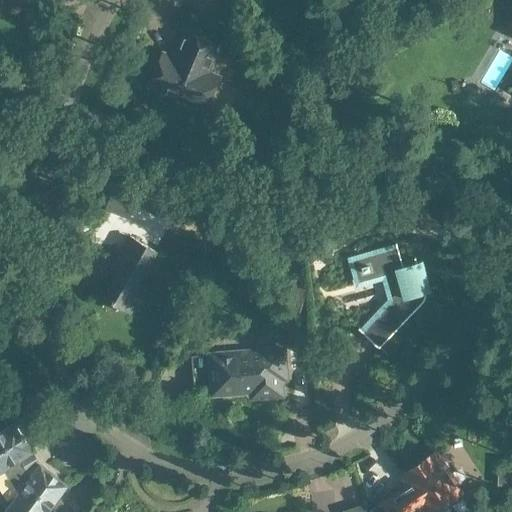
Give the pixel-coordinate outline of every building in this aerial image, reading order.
[(0,0),(0,11),(1,11),(4,4),(17,10),(21,0),(0,0)] [(173,101),(176,95),(183,98),(182,100),(207,110),(221,76),(208,70),(218,46),(186,33),(176,60),(163,55),(150,85),(160,89),(158,95),(160,100),(163,103),(169,104),(173,101)] [(418,213),(418,226),(444,224),(443,212),(424,213),(418,213)] [(156,251),(129,237),(112,269),(119,273),(104,299),(132,313),(137,304),(143,302),(138,285),(156,251)] [(398,249),(360,259),(366,279),(386,273),(394,300),(363,333),(379,348),(423,302),(424,300),(424,295),(416,265),(416,264),(404,267),(398,249)] [(281,314),(300,319),(307,290),(288,285),(281,314)] [(224,354),(207,356),(211,395),(252,391),(253,395),(257,397),(279,395),(281,393),(279,375),(285,374),(283,350),(239,353),(239,359),(224,360),(224,354)] [(13,422),(0,429),(0,467),(3,466),(19,492),(14,498),(32,511),(43,511),(65,483),(39,464),(37,468),(26,451),(30,449),(13,422)] [(382,503),(370,510),(370,511),(417,511),(423,508),(425,511),(440,511),(462,498),(456,490),(458,489),(435,454),(409,471),(415,480),(409,484),(406,486),(395,493),(382,502),(382,503)]
